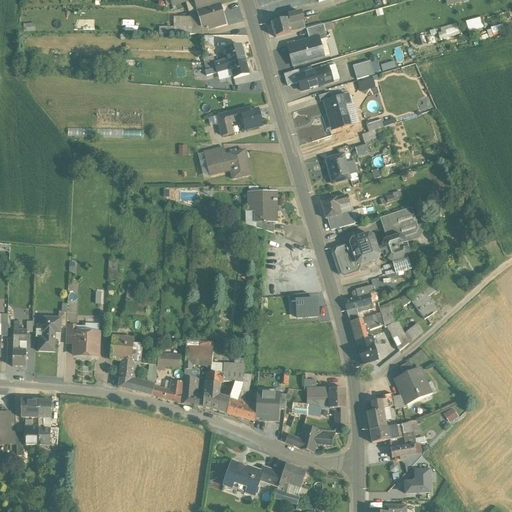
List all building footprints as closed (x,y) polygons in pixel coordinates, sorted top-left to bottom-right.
[(193,0),(196,12),(197,12),(220,5),(218,0),(193,0)] [(220,5),(197,12),(199,19),(201,28),(207,26),(207,27),(214,25),(214,28),(226,24),(220,5)] [(301,13),(289,16),(290,19),(287,19),(291,33),(305,29),(305,28),(301,13)] [(469,32),(484,27),(480,17),(466,21),(469,32)] [(277,22),(271,24),(275,38),(291,33),(287,19),(282,21),(282,18),(277,19),(277,22)] [(460,34),(456,23),(438,28),(441,39),(460,34)] [(323,25),(306,29),(309,41),(318,38),(319,42),(327,39),(323,25)] [(309,41),(288,47),(293,66),(323,57),(319,42),(318,38),(309,41)] [(241,46),(225,50),(228,60),(215,64),(214,64),(215,69),(245,60),(241,46)] [(245,60),(215,69),(217,73),(231,69),(233,79),(249,75),(245,60)] [(381,65),(382,71),(396,68),(395,61),(381,65)] [(364,63),(353,67),(357,80),(368,77),(364,63)] [(300,76),(297,77),(298,83),(301,91),(332,82),(328,68),(300,76)] [(298,70),(284,75),(287,86),(298,83),(297,77),(300,76),(298,70)] [(358,81),(360,96),(377,94),(376,79),(358,81)] [(347,95),(324,102),(326,111),(329,111),(335,131),(350,126),(344,106),(350,104),(347,95)] [(250,108),(227,114),(229,123),(230,123),(242,120),(241,114),(251,112),(250,108)] [(251,112),(241,114),(242,120),(245,131),(262,127),(258,110),(251,112)] [(227,114),(217,116),(222,137),(233,134),(230,123),(229,123),(227,114)] [(381,120),(366,125),(369,133),(374,131),(384,128),(381,120)] [(369,133),(362,135),(364,143),(376,138),(374,131),(369,133)] [(357,159),(369,155),(365,143),(353,147),(357,159)] [(245,151),(226,156),(224,148),(203,153),(209,177),(219,174),(218,170),(233,167),(236,179),(251,175),(245,151)] [(343,155),(325,160),(332,184),(350,180),(343,155)] [(400,192),(392,194),(392,196),(394,202),(402,199),(400,192)] [(276,193),(248,194),(248,212),(255,212),(256,223),(273,223),(277,223),(276,210),(275,210),(275,202),(276,202),(276,201),(275,201),(275,194),(276,194),(276,193)] [(336,198),(321,203),(325,220),(328,219),(341,215),(338,206),(349,203),(347,196),(337,199),(336,198)] [(392,196),(379,200),(381,206),(394,202),(392,196)] [(349,203),(338,206),(341,215),(351,212),(349,203)] [(411,208),(380,218),(387,239),(399,235),(404,238),(416,234),(418,229),(411,208)] [(357,210),(351,212),(354,224),(361,222),(357,210)] [(341,215),(328,219),(331,230),(354,224),(351,212),(341,215)] [(273,223),(256,223),(256,228),(273,234),(273,223)] [(368,234),(351,240),(349,244),(355,264),(360,267),(361,267),(378,261),(380,256),(377,247),(373,236),(368,234)] [(387,239),(384,240),(382,245),(385,254),(387,260),(392,263),(407,258),(409,253),(408,248),(409,248),(407,242),(406,243),(404,238),(399,235),(387,239)] [(349,244),(336,249),(335,250),(333,254),(340,275),(345,277),(344,277),(345,278),(358,273),(361,268),(361,267),(360,267),(355,264),(349,244)] [(407,258),(392,263),(395,274),(411,270),(407,258)] [(109,280),(118,281),(118,260),(109,259),(109,280)] [(436,291),(425,276),(416,282),(419,287),(420,287),(427,298),(436,291)] [(387,283),(377,288),(383,298),(389,294),(392,293),(387,283)] [(372,286),(356,290),(357,298),(344,301),(346,311),(364,306),(368,318),(361,320),(365,333),(369,331),(385,326),(382,317),(379,309),(378,303),(374,304),(375,300),(375,296),(374,293),(372,286)] [(419,287),(407,296),(411,302),(424,320),(437,311),(427,298),(420,287),(419,287)] [(405,296),(379,309),(382,317),(395,312),(397,315),(404,312),(402,308),(409,303),(405,297),(405,296)] [(319,318),(318,301),(309,301),(297,302),(298,319),(319,318)] [(148,304),(126,302),(125,315),(147,317),(148,304)] [(67,313),(59,312),(59,319),(61,319),(60,328),(66,328),(66,327),(67,313)] [(395,312),(382,317),(385,326),(385,329),(387,328),(387,327),(397,322),(397,315),(395,312)] [(59,319),(44,318),(43,330),(43,337),(39,337),(39,338),(38,352),(54,353),(55,334),(60,334),(60,328),(61,319),(59,319)] [(365,333),(361,320),(350,322),(355,342),(371,337),(369,331),(365,333)] [(397,322),(387,327),(391,336),(399,352),(408,344),(404,335),(397,322)] [(417,324),(404,335),(408,344),(414,340),(423,332),(417,324)] [(385,326),(369,331),(371,337),(386,332),(385,329),(385,326)] [(76,327),(66,327),(66,328),(66,344),(75,345),(75,336),(76,336),(76,333),(76,327)] [(18,332),(13,332),(13,341),(18,341),(26,341),(27,333),(27,332),(18,332)] [(99,334),(76,333),(76,336),(75,336),(75,345),(74,356),(80,356),(83,354),(89,354),(91,357),(98,357),(99,334)] [(371,337),(355,342),(358,349),(373,345),(371,337)] [(133,340),(112,338),(111,359),(121,360),(134,361),(136,344),(133,344),(133,340)] [(140,364),(142,345),(136,344),(134,361),(134,364),(140,364)] [(373,345),(358,349),(362,365),(375,361),(378,360),(374,349),(373,345)] [(213,349),(186,347),(185,364),(191,365),(206,366),(211,366),(213,349)] [(18,351),(13,351),(12,367),(26,367),(26,352),(18,351)] [(181,357),(158,355),(157,359),(157,366),(161,367),(180,367),(181,357)] [(134,361),(121,360),(119,388),(132,392),(134,384),(132,383),(134,364),(134,361)] [(402,372),(413,367),(410,361),(399,367),(402,372)] [(147,386),(134,384),(132,392),(151,397),(154,387),(157,370),(157,366),(150,365),(147,386)] [(244,366),(223,365),(223,375),(222,382),(237,383),(243,384),(244,375),(244,366)] [(420,369),(394,381),(401,396),(404,402),(405,402),(430,391),(420,369)] [(211,373),(210,373),(210,375),(206,375),(205,382),(219,384),(219,382),(222,382),(223,375),(211,373)] [(252,376),(244,375),(243,384),(241,391),(248,393),(252,376)] [(191,379),(184,378),(182,404),(194,406),(196,380),(191,379)] [(219,384),(205,382),(203,408),(226,415),(230,399),(218,398),(219,384)] [(182,384),(173,383),(171,393),(159,391),(157,398),(180,404),(181,392),(182,384)] [(237,383),(231,399),(230,399),(230,400),(237,402),(241,391),(243,384),(237,383)] [(154,387),(151,397),(157,398),(159,391),(154,387)] [(320,409),(319,390),(306,390),(307,401),(309,406),(320,409)] [(345,409),(345,390),(319,390),(320,409),(321,409),(336,409),(345,409)] [(273,392),(263,391),(263,394),(257,394),(255,419),(263,419),(263,421),(278,422),(278,410),(279,395),(273,394),(273,392)] [(252,393),(250,409),(244,408),(242,419),(255,422),(257,394),(257,393),(252,393)] [(287,395),(279,395),(278,410),(285,410),(287,395)] [(392,395),(379,397),(380,401),(381,401),(382,409),(394,407),(393,397),(392,395)] [(404,402),(401,396),(393,397),(394,407),(395,410),(407,407),(405,402),(404,402)] [(244,406),(237,404),(237,402),(230,400),(226,415),(242,419),(244,408),(244,406)] [(39,401),(21,401),(21,411),(21,419),(26,419),(26,418),(26,401),(39,402),(39,401)] [(39,402),(26,401),(26,418),(32,419),(38,419),(39,402)] [(380,401),(371,403),(373,412),(383,411),(382,409),(381,401),(380,401)] [(52,402),(39,402),(38,419),(51,419),(52,402)] [(304,405),(293,404),(291,414),(306,415),(308,406),(304,405)] [(309,406),(308,406),(306,415),(304,427),(307,428),(316,430),(317,427),(321,409),(320,409),(309,406)] [(444,414),(449,422),(458,417),(453,408),(444,414)] [(345,431),(345,409),(336,409),(336,424),(337,424),(337,430),(345,431)] [(373,412),(367,413),(370,431),(386,429),(383,411),(373,412)] [(1,414),(0,414),(0,442),(9,442),(10,442),(10,433),(9,413),(1,414)] [(32,419),(26,418),(25,438),(39,438),(38,429),(32,429),(32,419)] [(38,419),(38,429),(50,429),(51,419),(38,419)] [(410,423),(403,425),(403,426),(404,433),(403,434),(405,447),(414,446),(416,445),(410,423)] [(403,426),(388,428),(389,436),(403,434),(404,433),(403,426)] [(316,430),(307,428),(301,450),(313,455),(316,445),(319,431),(316,430)] [(386,429),(370,431),(372,444),(390,441),(389,436),(388,428),(386,429)] [(50,429),(38,429),(39,438),(39,446),(40,447),(40,451),(45,451),(45,447),(56,447),(57,430),(50,429)] [(335,433),(323,432),(321,432),(319,431),(316,445),(332,446),(335,433)] [(24,456),(23,433),(16,433),(16,445),(17,457),(24,456)] [(39,438),(25,438),(26,446),(39,446),(39,438)] [(405,447),(390,449),(392,459),(399,458),(415,455),(414,446),(405,447)] [(404,464),(406,473),(421,458),(420,454),(415,455),(399,458),(400,462),(404,464)] [(421,458),(411,468),(415,472),(429,472),(428,465),(421,458)] [(246,467),(245,471),(231,466),(224,486),(241,492),(242,490),(254,495),(259,482),(262,473),(261,473),(246,467)] [(306,472),(286,466),(282,475),(282,477),(285,478),(291,480),(289,485),(301,489),(306,472)] [(282,475),(263,468),(261,473),(262,473),(259,482),(278,488),(282,477),(282,475)] [(405,484),(406,495),(430,494),(429,472),(415,472),(415,481),(413,484),(405,484)] [(282,477),(278,488),(277,492),(280,493),(285,478),(282,477)] [(285,478),(280,493),(299,499),(300,496),(299,495),(301,489),(289,485),(291,480),(285,478)] [(280,493),(277,492),(274,500),(297,506),(299,499),(280,493)]
